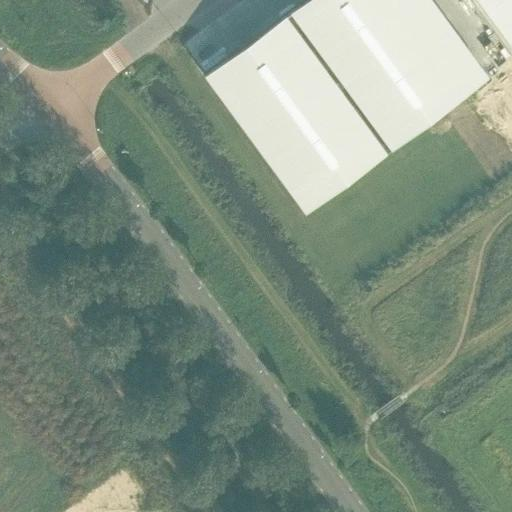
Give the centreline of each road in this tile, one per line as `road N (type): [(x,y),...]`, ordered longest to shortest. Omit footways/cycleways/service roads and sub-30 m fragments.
road 1 (unclassified): [(344,511),(48,108)]
road 2 (unclassified): [(192,0),(48,108)]
